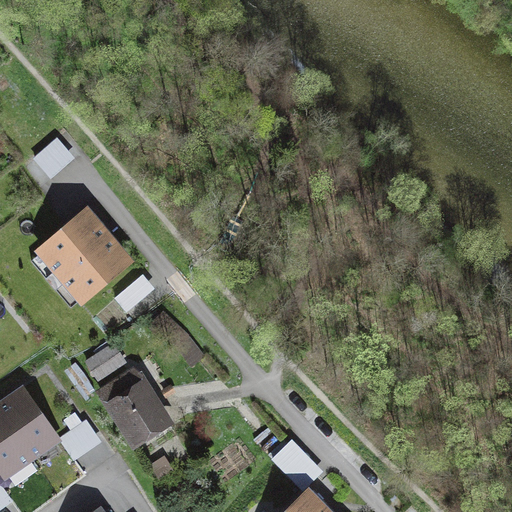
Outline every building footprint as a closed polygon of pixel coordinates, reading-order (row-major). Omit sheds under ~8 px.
[(34,155),(49,174),(75,153),(60,134),(34,155)] [(126,261),(86,214),(42,251),(82,298),(126,261)] [(145,271),(115,293),(126,308),(156,286),(145,271)] [(163,313),(153,323),(176,344),(192,364),(202,357),(188,337),(163,313)] [(112,345),(86,362),(98,379),(124,362),(112,345)] [(130,371),(103,388),(136,438),(162,421),(130,371)] [(23,392),(0,407),(0,413),(30,456),(55,438),(23,392)] [(30,456),(0,413),(0,467),(4,474),(30,456)] [(61,435),(76,456),(102,438),(87,416),(61,435)] [(288,478),(303,493),(313,483),(298,468),(288,478)] [(324,511),(307,495),(289,511),(324,511)]
